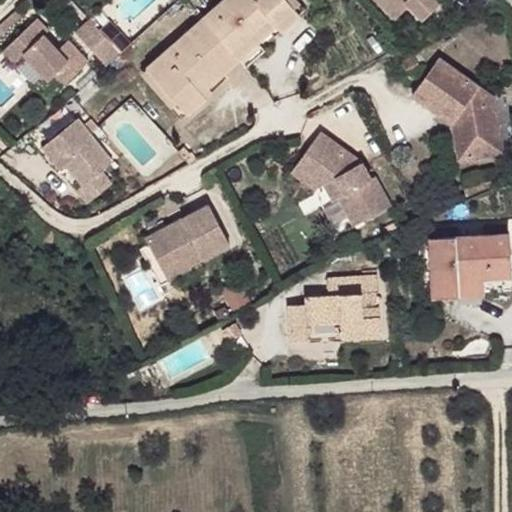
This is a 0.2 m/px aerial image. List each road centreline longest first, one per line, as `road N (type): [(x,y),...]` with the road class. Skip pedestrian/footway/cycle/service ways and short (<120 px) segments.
road 1 (residential): [(511,376),(160,404),(0,426)]
road 2 (residential): [(292,115),(196,175),(72,229),(0,163)]
road 3 (unknown): [(484,378),(495,511)]
